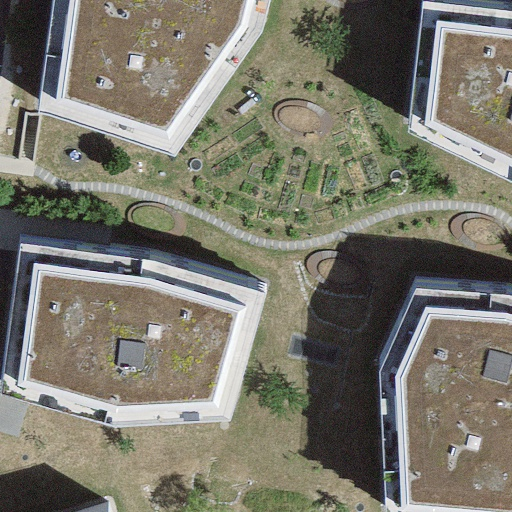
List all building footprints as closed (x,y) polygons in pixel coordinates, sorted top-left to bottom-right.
[(55,0),(41,106),(175,152),(261,31),(267,0),(55,0)] [(511,0),(418,0),(402,116),(511,170),(511,169),(511,0)] [(148,246),(22,231),(0,379),(115,411),(231,408),(266,281),(148,246)] [(426,511),(511,511),(511,281),(505,279),(418,275),(380,355),(388,509),(426,511)] [(112,511),(109,502),(81,511),(112,511)]
